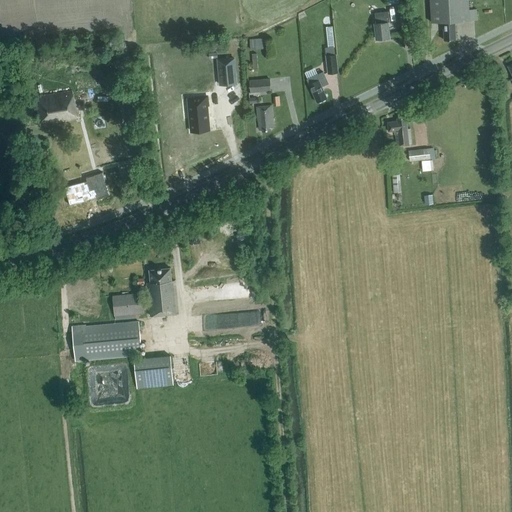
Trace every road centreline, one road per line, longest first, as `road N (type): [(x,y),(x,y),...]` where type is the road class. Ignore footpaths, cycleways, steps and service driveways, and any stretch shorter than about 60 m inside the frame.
road 1 (tertiary): [(0,261),(150,214),(511,40)]
road 2 (track): [(256,163),(265,185),(286,511)]
